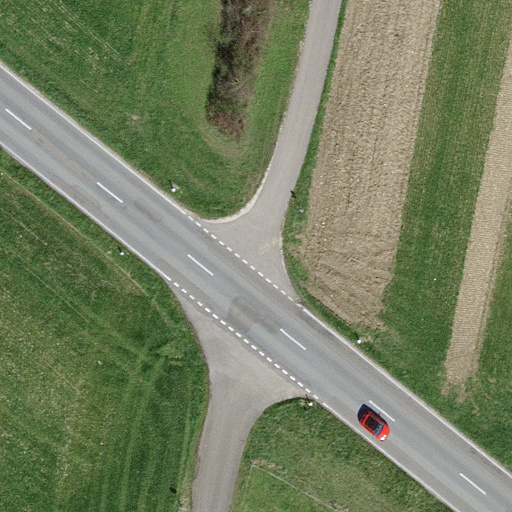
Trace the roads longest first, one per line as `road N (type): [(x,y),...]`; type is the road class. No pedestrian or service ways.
road 1 (secondary): [(507,511),(0,103)]
road 2 (track): [(208,511),(331,0)]
